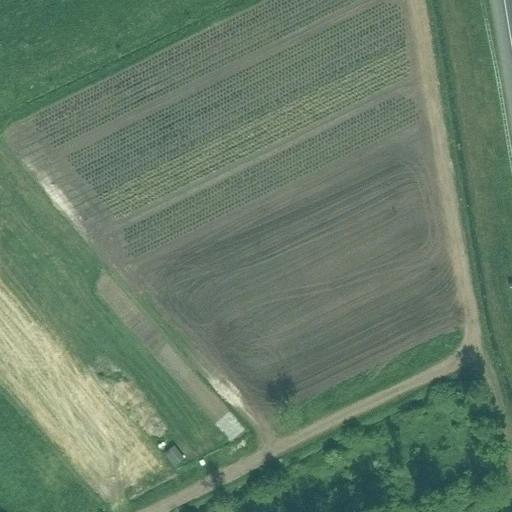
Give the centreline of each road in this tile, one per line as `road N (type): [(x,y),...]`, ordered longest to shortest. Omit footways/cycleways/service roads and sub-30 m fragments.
road 1 (track): [(511,470),(472,359),(411,0)]
road 2 (track): [(472,359),(162,511)]
